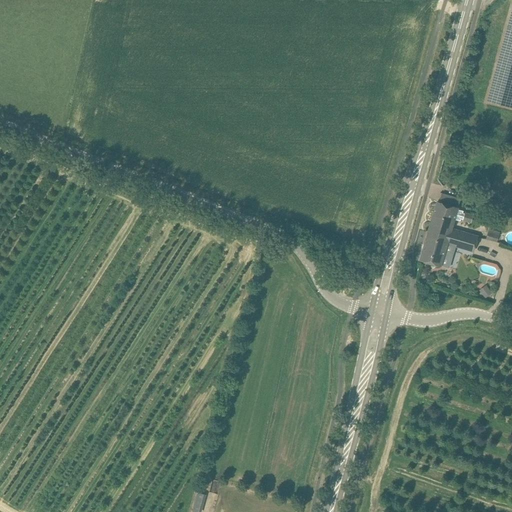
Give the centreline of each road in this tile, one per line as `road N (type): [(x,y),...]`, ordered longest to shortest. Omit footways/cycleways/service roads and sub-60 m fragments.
road 1 (unclassified): [(379,312),(337,299),(280,233),(0,122)]
road 2 (tertiary): [(379,312),(466,0)]
road 3 (tertiary): [(332,511),(379,312)]
road 4 (unclassified): [(511,325),(460,313),(427,320),(379,312)]
